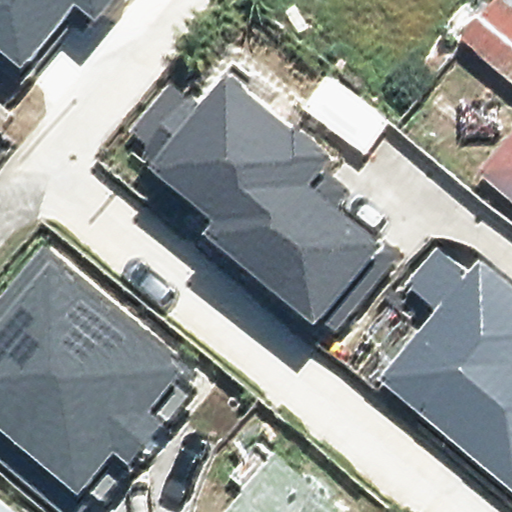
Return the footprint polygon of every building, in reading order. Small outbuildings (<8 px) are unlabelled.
[(0,0),(0,46),(33,73),(85,9),(112,31),(138,0),(0,0)] [(160,157),(358,319),(465,190),(267,28),(160,157)] [(511,144),(495,168),(511,180),(511,144)] [(52,245),(0,309),(0,447),(80,511),(136,442),(150,453),(180,415),(163,401),(196,360),(52,245)] [(511,252),(507,249),(395,374),(511,478),(511,252)] [(378,511),(303,445),(242,511),(378,511)] [(0,511),(33,511),(0,485),(0,511)]
